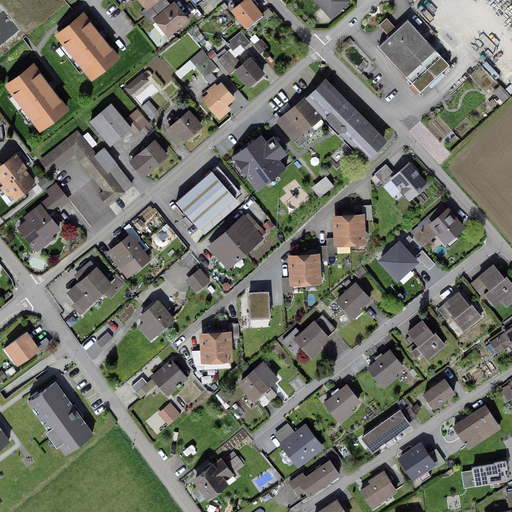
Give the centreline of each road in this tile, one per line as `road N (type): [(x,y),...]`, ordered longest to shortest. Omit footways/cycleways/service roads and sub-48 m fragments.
road 1 (residential): [(318,48),(33,293)]
road 2 (residential): [(318,48),(511,257)]
road 3 (residential): [(33,293),(190,511)]
